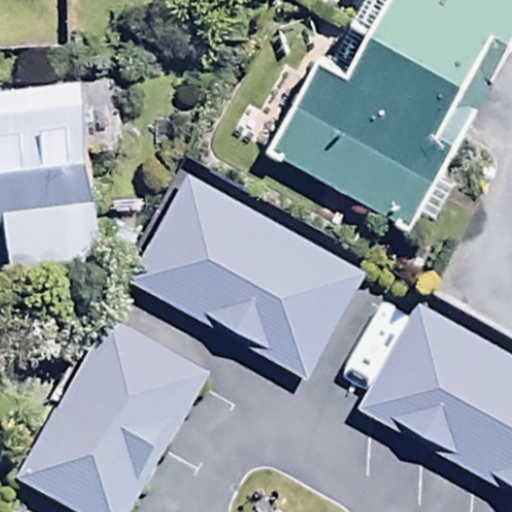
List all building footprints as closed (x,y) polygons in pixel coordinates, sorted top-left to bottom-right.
[(511,0),(378,0),(343,64),(317,50),(261,152),(408,232),(477,106),(460,97),(474,72),(489,80),(511,38),(511,0)] [(0,226),(5,226),(11,278),(99,269),(77,74),(0,82),(0,226)] [(371,273),(196,179),(137,289),(312,382),(371,273)] [(511,349),(423,302),(363,413),(511,492),(511,349)] [(131,511),(208,370),(118,322),(30,486),(78,511),(131,511)]
